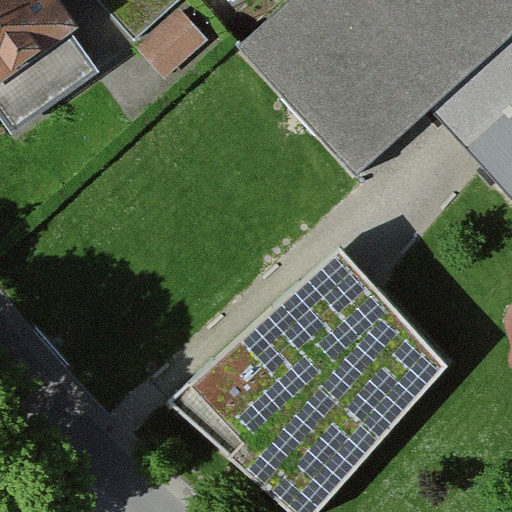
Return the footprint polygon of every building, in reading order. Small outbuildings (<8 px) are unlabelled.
[(0,0),(0,115),(7,126),(95,65),(59,12),(70,4),(67,0),(0,0)] [(106,0),(134,30),(166,0),(106,0)] [(511,0),(280,0),(229,47),(348,179),(419,116),(511,218),(511,0)] [(200,35),(176,11),(142,45),(166,69),(200,35)] [(318,511),(449,367),(340,246),(165,403),(287,511),(318,511)]
